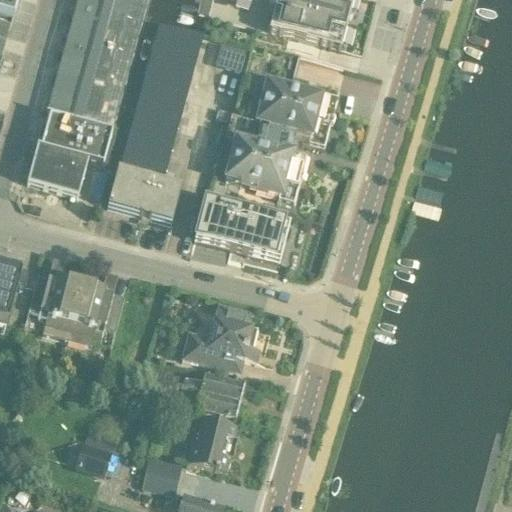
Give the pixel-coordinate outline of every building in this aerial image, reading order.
[(0,0),(0,17),(13,21),(18,0),(0,0)] [(76,202),(86,167),(86,166),(102,171),(148,0),(78,0),(45,122),(48,122),(39,154),(36,153),(26,188),(76,202)] [(202,0),(198,19),(269,37),(269,38),(310,48),(340,56),(354,0),(202,0)] [(0,60),(1,61),(10,29),(10,28),(0,25),(0,60)] [(158,32),(141,95),(185,107),(202,44),(158,32)] [(251,50),(224,145),(234,147),(224,185),(278,199),(276,207),(293,211),(305,164),(289,160),(293,146),(324,153),(338,95),(293,83),(295,75),(298,62),(251,50)] [(185,107),(141,95),(135,115),(179,128),(185,107)] [(179,128),(135,115),(130,136),(173,148),(179,128)] [(115,177),(106,213),(169,230),(179,195),(162,190),(173,148),(130,136),(118,178),(115,177)] [(203,208),(193,247),(230,257),(244,260),(278,269),(288,230),(203,208)] [(0,320),(8,323),(17,289),(25,291),(29,276),(0,268),(0,320)] [(55,286),(37,281),(28,316),(40,319),(38,324),(45,326),(42,340),(67,347),(82,288),(57,281),(55,286)] [(115,338),(124,304),(105,299),(106,294),(82,288),(67,347),(91,353),(95,338),(103,341),(105,336),(115,338)] [(249,368),(256,336),(246,334),(249,320),(217,312),(209,345),(188,340),(182,366),(239,380),(243,367),(249,368)] [(174,400),(179,381),(144,373),(139,392),(174,400)] [(243,389),(203,379),(202,387),(186,383),(183,393),(239,407),(243,389)] [(235,424),(239,407),(183,393),(181,403),(197,407),(195,414),(235,424)] [(234,460),(238,444),(234,443),(237,432),(198,423),(187,469),(226,479),(230,459),(234,460)] [(111,449),(86,440),(75,473),(101,481),(111,449)] [(175,502),(181,471),(148,464),(141,495),(175,502)] [(212,511),(182,502),(181,506),(173,504),(170,511),(212,511)]
